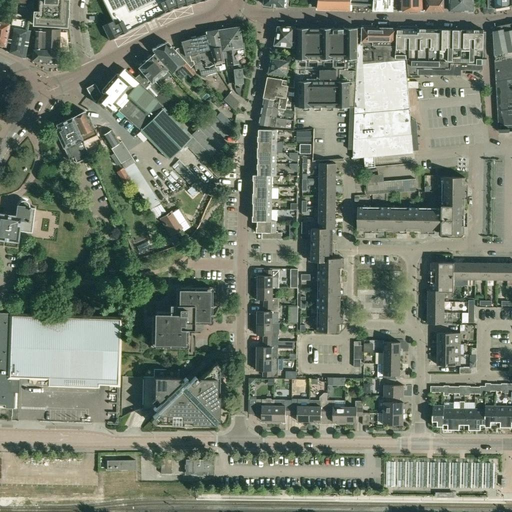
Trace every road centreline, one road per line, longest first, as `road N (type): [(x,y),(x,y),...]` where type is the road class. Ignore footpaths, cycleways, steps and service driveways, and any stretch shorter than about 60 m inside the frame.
road 1 (tertiary): [(241,442),(0,440)]
road 2 (residential): [(271,15),(248,149),(242,249)]
road 3 (residential): [(271,15),(485,20)]
road 4 (residential): [(241,442),(242,249)]
road 5 (tertiary): [(241,442),(418,443)]
road 6 (tertiary): [(86,71),(165,32),(223,17)]
road 7 (residential): [(348,250),(342,150),(331,150),(330,115)]
road 8 (residential): [(493,147),(485,20)]
road 9 (residential): [(356,161),(479,147)]
